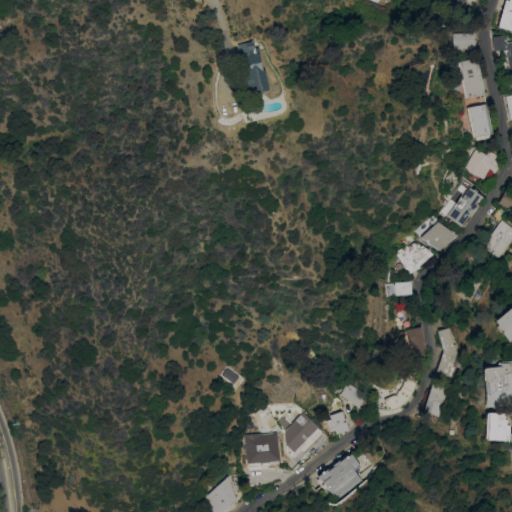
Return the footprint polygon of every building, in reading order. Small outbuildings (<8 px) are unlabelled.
[(511,0),(503,0),(497,27),(511,30),(511,0)] [(437,20),(443,18),(446,25),(439,27),(437,20)] [(474,32),(474,48),(452,48),(451,33),(474,32)] [(507,35),(507,41),(511,40),(511,75),(511,76),(506,49),(494,50),(493,35),(507,35)] [(257,47),(263,77),(261,78),(263,86),(244,90),(242,82),(240,83),(234,52),(257,47)] [(477,58),(483,95),(463,98),(457,61),(477,58)] [(485,104),(491,133),(488,134),(489,137),(474,140),(474,137),(471,137),(465,107),(485,104)] [(476,149),(499,164),(494,173),(488,170),(483,179),(473,174),(464,167),(476,149)] [(469,187),(472,190),(473,189),(476,191),(475,192),(482,197),(476,204),(477,204),(468,217),(467,216),(460,226),(446,215),(460,196),(461,197),(469,187)] [(498,203),(504,191),(511,195),(511,205),(510,209),(499,204),(498,203)] [(499,222),(491,216),(499,206),(508,212),(502,220),(511,227),(511,238),(498,258),(482,245),(499,222)] [(419,237),(437,221),(449,230),(450,229),(454,231),(453,233),(455,234),(437,250),(419,237)] [(406,245),(407,246),(416,240),(432,254),(418,265),(419,267),(407,273),(395,251),(406,245)] [(480,281),(469,302),(454,293),(465,273),(480,281)] [(409,281),(410,293),(386,295),(385,283),(409,281)] [(493,321),(511,304),(511,337),(508,341),(500,332),(501,331),(493,321)] [(419,357),(411,359),(410,356),(405,329),(419,326),(424,347),(423,357),(419,357)] [(453,365),(455,366),(452,377),(436,372),(443,351),(437,330),(448,327),(453,344),(455,344),(457,351),(453,365)] [(485,403),(483,392),(484,392),(483,381),(481,367),(499,366),(499,363),(509,362),(511,382),(510,382),(511,405),(504,406),(503,401),(487,402),(487,404),(487,405),(485,405),(485,403)] [(412,392),(404,404),(388,410),(387,410),(386,408),(385,409),(383,400),(384,400),(383,399),(393,394),(394,395),(395,394),(401,386),(405,375),(407,375),(408,373),(414,375),(413,378),(416,380),(412,392)] [(366,394),(358,407),(339,394),(347,382),(366,394)] [(433,383),(447,388),(438,415),(423,411),(433,383)] [(504,414),(503,420),(505,420),(505,425),(509,425),(508,440),(486,439),(488,412),(500,413),(500,409),(510,410),(509,414),(508,414),(504,414)] [(340,410),(343,418),(344,417),(346,422),(344,423),(346,429),(334,433),(333,431),(333,429),(328,430),(325,420),(329,419),(328,414),(340,410)] [(242,434),(244,469),(266,468),(266,462),(277,461),(275,432),(242,434)] [(330,492),(328,493),(328,492),(327,493),(316,480),(319,478),(317,476),(327,468),(328,469),(333,466),(331,464),(339,459),(339,460),(350,452),(360,465),(354,470),(361,480),(336,500),(330,492)] [(219,511),(212,511),(210,507),(211,506),(206,494),(210,491),(227,476),(234,499),(219,511)]
